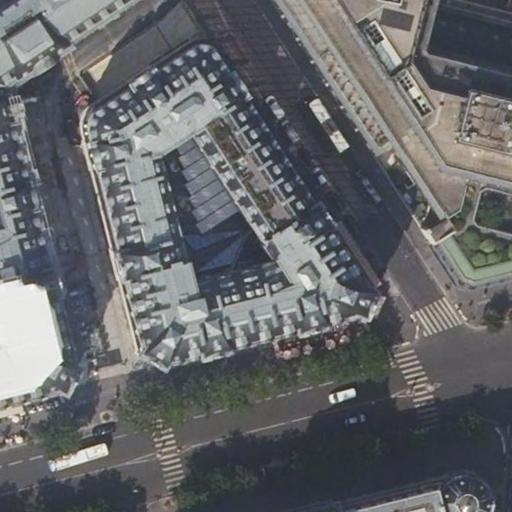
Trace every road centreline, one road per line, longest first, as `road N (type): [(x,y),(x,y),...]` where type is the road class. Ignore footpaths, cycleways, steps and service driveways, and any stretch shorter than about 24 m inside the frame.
road 1 (residential): [(475,376),(229,0)]
road 2 (primary): [(475,376),(121,463)]
road 3 (primary): [(121,463),(0,493)]
